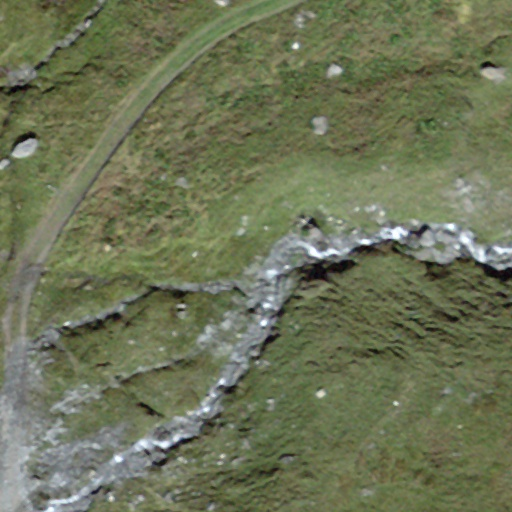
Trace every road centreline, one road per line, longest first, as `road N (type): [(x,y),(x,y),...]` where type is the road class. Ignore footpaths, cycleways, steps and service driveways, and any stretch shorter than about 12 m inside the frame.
road 1 (track): [(274,0),(219,27),(160,73),(90,152),(35,242)]
road 2 (track): [(35,242),(18,296),(11,364),(10,457),(20,511)]
